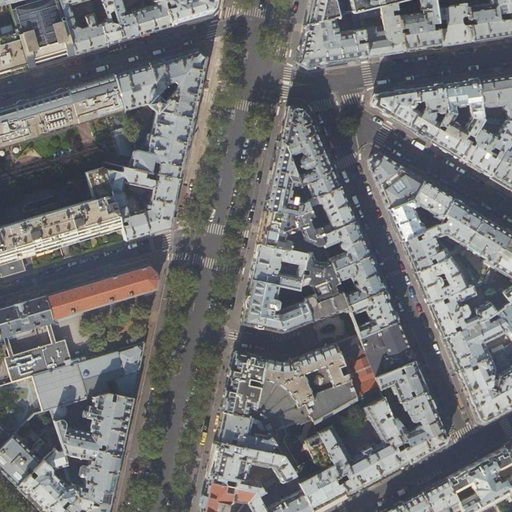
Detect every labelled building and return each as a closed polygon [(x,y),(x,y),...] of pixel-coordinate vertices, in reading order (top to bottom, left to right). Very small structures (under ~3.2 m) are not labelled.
[(16,0),(6,3),(27,68),(49,62),(74,54),(57,0),(16,0)] [(57,0),(74,54),(91,49),(105,45),(99,23),(95,24),(92,14),(83,16),(83,18),(80,19),(81,23),(84,22),(86,27),(78,29),(75,27),(69,5),(85,0),(100,0),(102,5),(110,2),(109,0),(57,0)] [(109,0),(110,2),(102,5),(105,18),(104,21),(99,23),(105,45),(120,41),(138,35),(131,12),(122,15),(124,10),(122,4),(125,3),(124,2),(121,2),(120,0),(109,0)] [(169,26),(162,0),(152,0),(154,5),(134,11),(133,8),(130,9),(131,12),(138,35),(153,31),(169,26)] [(162,0),(169,26),(196,18),(210,14),(213,10),(215,8),(216,2),(216,0),(162,0)] [(308,0),(304,24),(333,17),(351,12),(358,11),(395,2),(402,0),(308,0)] [(417,0),(419,12),(397,16),(402,51),(422,48),(440,46),(434,8),(432,0),(417,0)] [(441,0),(442,7),(434,8),(440,46),(455,43),(471,41),(465,6),(464,4),(457,5),(456,0),(441,0)] [(510,35),(504,0),(487,0),(488,3),(465,6),(471,41),(491,38),(510,35)] [(397,16),(395,2),(358,11),(359,20),(372,18),(374,28),(373,27),(372,27),(361,29),(363,39),(363,43),(366,57),(384,54),(402,51),(397,16)] [(0,76),(11,73),(27,68),(6,3),(0,4),(0,76)] [(359,20),(358,11),(351,12),(354,31),(336,33),(333,17),(304,24),(301,39),(296,61),(304,66),(333,61),(366,57),(363,43),(355,44),(354,40),(363,39),(361,29),(359,20)] [(183,157),(186,141),(189,138),(189,135),(189,130),(189,129),(204,58),(195,50),(172,56),(112,74),(123,110),(146,103),(154,111),(149,134),(146,134),(144,146),(147,146),(145,151),(135,149),(134,149),(133,150),(132,150),(131,151),(131,152),(130,158),(127,168),(155,174),(178,179),(183,157)] [(511,72),(496,75),(475,78),(480,108),(503,105),(504,106),(502,107),(503,109),(505,107),(507,121),(511,120),(511,72)] [(123,110),(112,74),(97,79),(67,88),(79,124),(88,121),(89,124),(124,113),(123,110)] [(448,82),(441,83),(445,113),(455,115),(454,107),(468,104),(470,115),(463,114),(463,116),(482,119),(480,108),(475,78),(470,79),(448,82)] [(428,85),(416,87),(419,108),(407,127),(417,133),(430,141),(439,124),(434,122),(433,122),(431,121),(433,115),(433,114),(432,112),(436,112),(437,113),(443,113),(444,116),(445,113),(441,83),(428,85)] [(419,108),(416,87),(395,90),(373,93),(371,106),(391,118),(407,127),(419,108)] [(0,148),(73,127),(72,126),(79,124),(67,88),(33,98),(0,107),(0,148)] [(282,125),(279,139),(281,140),(287,156),(290,155),(293,161),(298,159),(297,160),(297,161),(300,168),(301,169),(303,170),(307,168),(308,171),(295,176),(299,186),(304,184),(309,196),(304,198),(305,201),(338,186),(322,148),(306,111),(297,105),(286,106),(282,125)] [(93,137),(110,131),(117,155),(130,158),(131,152),(131,151),(132,150),(133,150),(134,149),(135,149),(124,113),(89,124),(93,137)] [(455,115),(445,113),(444,116),(443,117),(440,123),(439,124),(430,141),(444,149),(458,158),(478,126),(479,123),(482,119),(463,116),(457,115),(457,118),(468,120),(463,129),(456,125),(455,124),(454,123),(455,121),(453,119),(456,115),(455,115)] [(511,120),(507,121),(505,120),(495,136),(492,134),(494,130),(486,125),(484,129),(478,126),(458,158),(474,167),(488,176),(508,144),(511,137),(511,120)] [(281,140),(279,139),(270,180),(264,209),(292,215),(308,210),(307,208),(305,201),(302,202),(295,201),(295,197),(292,196),(291,200),(289,199),(292,185),(299,187),(299,186),(295,176),(287,156),(281,140)] [(511,146),(508,144),(488,176),(497,181),(511,189),(511,190),(511,146)] [(368,159),(367,162),(367,163),(368,165),(369,167),(372,174),(382,197),(387,209),(409,200),(411,198),(422,180),(396,165),(377,154),(376,153),(373,154),(370,156),(369,158),(368,159)] [(119,222),(103,168),(102,166),(84,171),(92,198),(0,225),(0,270),(2,277),(20,271),(16,255),(80,236),(120,224),(119,222)] [(127,168),(122,167),(121,172),(103,168),(119,222),(124,220),(126,224),(120,226),(124,240),(137,236),(160,229),(168,227),(171,213),(175,193),(178,179),(155,174),(127,168)] [(43,169),(37,171),(39,179),(50,176),(49,174),(45,175),(43,169)] [(438,190),(422,180),(411,198),(409,200),(414,206),(417,205),(430,212),(428,215),(438,221),(451,198),(438,190)] [(341,192),(338,186),(305,201),(307,208),(316,204),(320,204),(321,205),(318,207),(320,211),(323,210),(328,222),(315,227),(318,236),(353,221),(351,216),(347,205),(341,192)] [(466,207),(451,198),(438,221),(436,223),(435,225),(433,226),(438,236),(442,234),(458,244),(457,246),(455,246),(453,249),(457,252),(459,251),(461,248),(481,215),(466,207)] [(411,207),(414,206),(409,200),(387,209),(394,226),(400,240),(432,227),(428,222),(427,222),(423,223),(424,226),(422,227),(420,223),(418,224),(411,207)] [(309,212),(308,210),(292,215),(264,209),(261,225),(257,243),(282,248),(283,248),(284,248),(288,247),(289,245),(289,243),(289,241),(287,240),(285,239),(283,240),(284,233),(285,233),(297,228),(302,238),(317,244),(321,242),(318,236),(315,227),(313,222),(309,212)] [(496,224),(481,215),(461,248),(459,251),(457,252),(462,258),(465,253),(464,250),(466,248),(483,258),(480,262),(490,268),(510,233),(496,224)] [(368,255),(360,238),(353,221),(318,236),(321,242),(327,259),(332,271),(368,255)] [(433,226),(432,227),(400,240),(407,257),(413,271),(448,256),(445,248),(438,251),(432,238),(438,236),(433,226)] [(511,233),(510,233),(490,268),(511,280),(511,284),(500,292),(498,290),(491,294),(498,303),(501,306),(507,302),(511,298),(511,233)] [(283,248),(282,248),(257,243),(255,250),(253,258),(249,279),(297,288),(298,285),(300,272),(301,268),(304,253),(283,248)] [(309,251),(304,253),(301,268),(307,269),(306,273),(300,272),(298,285),(305,282),(309,284),(314,294),(311,295),(309,294),(302,297),(301,299),(309,320),(320,316),(346,306),(345,305),(332,271),(327,259),(322,262),(313,260),(309,251)] [(332,271),(345,305),(382,289),(375,272),(368,255),(332,271)] [(448,256),(413,271),(420,286),(427,303),(469,285),(468,282),(464,283),(459,270),(449,256),(448,256)] [(52,319),(155,288),(156,283),(157,279),(155,271),(148,264),(73,287),(24,301),(0,308),(0,447),(8,439),(10,438),(0,428),(0,336),(4,336),(9,334),(45,324),(49,322),(50,322),(52,322),(52,319)] [(467,269),(473,284),(480,281),(469,267),(467,269)] [(297,288),(249,279),(245,299),(240,323),(260,327),(274,330),(280,331),(288,328),(309,320),(301,299),(278,309),(277,309),(278,303),(278,301),(277,300),(276,299),(278,299),(279,298),(279,297),(281,298),(283,291),(299,294),(297,288)] [(480,281),(473,284),(469,285),(427,303),(434,320),(440,336),(455,329),(460,327),(465,325),(473,322),(483,318),(501,307),(501,306),(498,303),(491,307),(487,301),(481,306),(473,308),(472,311),(474,314),(464,318),(463,314),(467,312),(468,310),(465,304),(463,303),(459,304),(458,301),(474,294),(472,289),(483,284),(480,281)] [(389,305),(382,289),(345,305),(346,306),(349,315),(363,309),(368,320),(362,322),(363,323),(354,327),(356,334),(358,337),(396,321),(389,305)] [(511,306),(507,302),(501,306),(501,307),(483,318),(485,322),(493,318),(500,332),(503,330),(506,334),(507,334),(508,334),(511,340),(511,306)] [(483,318),(473,322),(475,327),(470,329),(469,326),(465,325),(460,327),(463,332),(457,334),(455,329),(440,336),(447,352),(455,369),(488,354),(482,341),(500,332),(493,318),(485,322),(483,318)] [(404,339),(396,321),(358,337),(356,334),(349,337),(334,343),(354,395),(376,383),(373,376),(396,366),(400,365),(412,359),(404,339)] [(57,349),(59,346),(64,344),(63,340),(55,342),(49,322),(45,324),(51,344),(45,346),(46,348),(50,347),(53,357),(58,355),(57,349)] [(4,336),(11,356),(7,357),(13,381),(30,376),(32,375),(29,366),(33,364),(30,353),(35,352),(34,349),(15,355),(9,334),(4,336)] [(131,398),(139,364),(143,341),(70,364),(43,372),(32,375),(30,376),(41,412),(49,409),(61,405),(90,397),(105,392),(131,398)] [(283,363),(263,358),(251,418),(263,421),(303,403),(310,418),(311,421),(355,396),(354,395),(334,343),(320,348),(295,358),(283,363)] [(43,372),(70,364),(64,344),(59,346),(57,349),(58,355),(53,357),(50,347),(46,348),(45,346),(34,349),(35,352),(30,353),(33,364),(29,366),(32,375),(43,372)] [(493,352),(495,356),(502,370),(510,366),(501,349),(493,352)] [(222,404),(221,411),(250,418),(251,418),(263,358),(233,352),(231,364),(228,377),(226,385),(225,390),(224,398),(222,404)] [(489,358),(488,354),(455,369),(457,374),(465,394),(476,420),(483,422),(505,410),(511,406),(511,370),(510,366),(502,370),(497,373),(493,386),(489,384),(493,366),(489,358)] [(419,374),(412,359),(400,365),(402,371),(398,373),(396,366),(373,376),(376,383),(378,388),(381,387),(383,383),(386,382),(390,384),(398,402),(398,401),(426,390),(419,374)] [(443,444),(445,437),(436,414),(426,390),(398,401),(402,410),(404,409),(409,419),(410,420),(411,421),(412,421),(416,420),(418,424),(415,425),(413,427),(406,430),(393,417),(390,418),(408,463),(428,452),(443,444)] [(126,425),(131,398),(105,392),(90,397),(92,400),(91,405),(87,404),(84,416),(89,418),(86,432),(63,427),(64,426),(64,424),(64,423),(64,422),(63,421),(62,420),(61,419),(60,418),(63,415),(63,412),(61,405),(49,409),(55,429),(59,441),(119,454),(126,425)] [(317,433),(346,496),(379,478),(408,463),(390,418),(385,407),(381,396),(362,408),(381,442),(369,448),(368,446),(359,451),(360,453),(349,459),(330,426),(317,433)] [(399,410),(399,405),(398,402),(391,405),(385,407),(390,418),(393,417),(394,416),(393,413),(399,410)] [(303,403),(263,421),(261,422),(267,433),(269,437),(276,434),(274,429),(297,419),(299,424),(310,418),(303,403)] [(250,418),(221,411),(218,424),(214,441),(280,454),(269,437),(267,433),(264,435),(248,431),(250,418)] [(15,485),(48,453),(52,448),(53,447),(59,441),(55,429),(46,431),(38,440),(40,442),(36,446),(34,444),(19,429),(10,438),(8,439),(0,447),(0,470),(3,473),(6,476),(15,485)] [(346,496),(317,433),(302,440),(310,458),(290,469),(292,472),(293,475),(310,511),(316,511),(329,505),(346,496)] [(59,441),(61,450),(63,454),(87,460),(86,464),(83,466),(80,465),(78,466),(76,472),(78,474),(79,475),(78,480),(80,481),(79,485),(71,484),(72,485),(75,496),(109,503),(114,480),(119,454),(59,441)] [(280,454),(214,441),(210,460),(206,481),(224,485),(232,486),(254,491),(256,495),(263,492),(258,482),(245,479),(248,463),(266,467),(267,466),(270,466),(281,482),(285,480),(293,475),(292,472),(290,469),(280,454)] [(511,441),(508,444),(502,447),(511,468),(511,441)] [(511,511),(511,468),(502,447),(477,461),(461,469),(445,478),(460,511),(471,511),(478,508),(505,494),(507,498),(511,496),(511,497),(511,511)] [(52,448),(48,453),(15,485),(35,504),(42,511),(59,511),(75,496),(72,485),(65,487),(52,474),(52,469),(66,465),(63,454),(61,450),(58,451),(55,451),(52,448)] [(310,511),(293,475),(285,480),(291,494),(281,500),(280,498),(278,497),(274,499),(273,501),(274,503),(264,509),(265,511),(310,511)] [(435,483),(420,491),(429,511),(460,511),(445,478),(435,483)] [(224,485),(206,481),(202,501),(199,511),(224,511),(225,511),(227,511),(229,511),(231,506),(227,506),(227,505),(233,501),(239,502),(240,502),(245,503),(245,502),(254,491),(232,486),(231,493),(223,491),(224,485)] [(258,496),(262,503),(273,497),(269,490),(258,496)] [(256,495),(254,491),(245,502),(250,511),(265,511),(264,509),(256,495)] [(408,498),(400,502),(405,511),(429,511),(420,491),(408,498)] [(76,511),(79,508),(75,496),(59,511),(76,511)] [(107,511),(109,503),(75,496),(79,508),(87,510),(87,511),(107,511)] [(405,511),(400,502),(392,506),(381,511),(405,511)]
